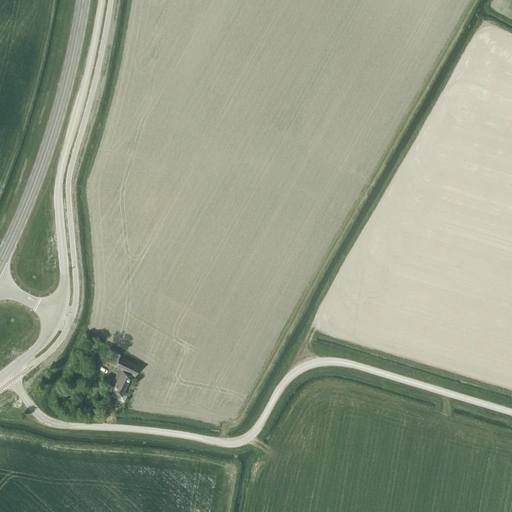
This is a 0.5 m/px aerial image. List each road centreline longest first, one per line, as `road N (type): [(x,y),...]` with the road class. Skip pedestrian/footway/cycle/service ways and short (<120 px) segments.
road 1 (unclassified): [(511,413),(328,361),(284,381),(243,441),(222,443),(48,422),(5,372)]
road 2 (unclassified): [(59,316),(65,286),(58,180),(101,0)]
road 3 (primary): [(0,262),(50,140),(83,0)]
